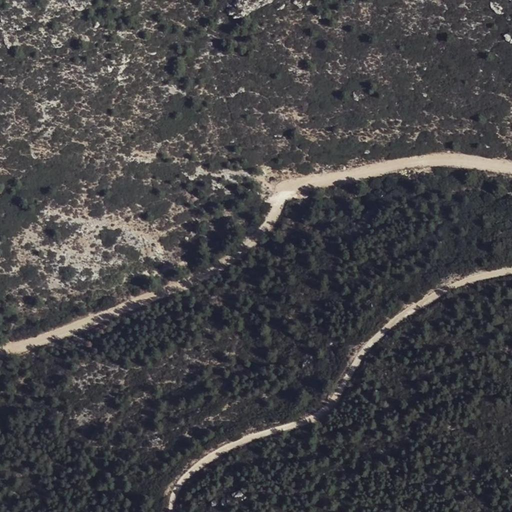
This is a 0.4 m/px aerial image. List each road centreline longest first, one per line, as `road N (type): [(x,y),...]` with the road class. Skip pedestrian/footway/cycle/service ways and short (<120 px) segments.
road 1 (track): [(0,348),(43,339),(212,269),(266,225),(292,182),(442,153),(511,164)]
road 2 (track): [(511,270),(451,287),(401,317),(367,348),(318,419),(249,440),(203,465),(183,478),(172,511)]
